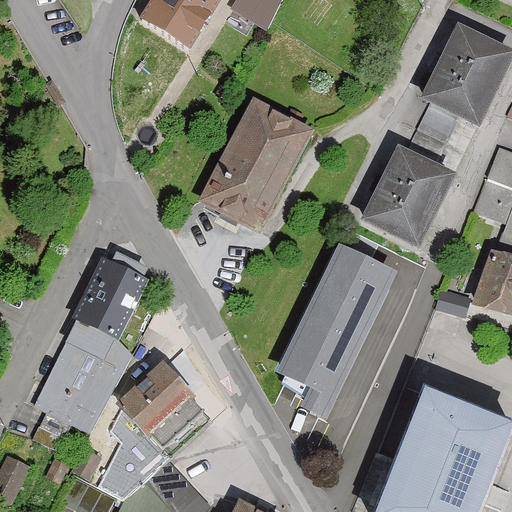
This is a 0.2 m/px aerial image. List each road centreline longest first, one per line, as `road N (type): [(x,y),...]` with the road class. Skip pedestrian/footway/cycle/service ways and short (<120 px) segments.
road 1 (residential): [(311,511),(136,205)]
road 2 (residential): [(136,205),(103,222),(86,243),(0,409)]
road 3 (residential): [(136,205),(72,89)]
